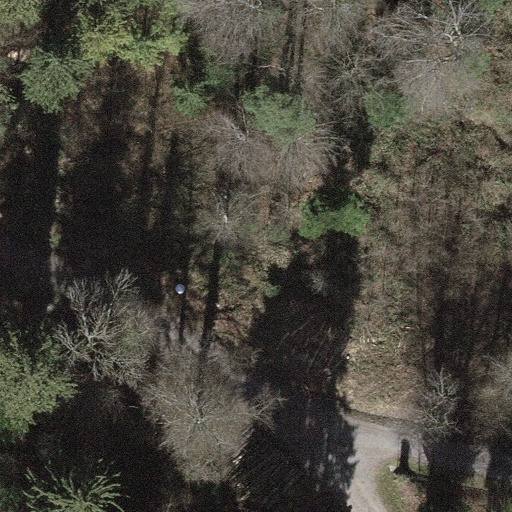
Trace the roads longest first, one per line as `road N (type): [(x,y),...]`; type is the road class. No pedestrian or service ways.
road 1 (track): [(0,279),(279,409),(376,511)]
road 2 (track): [(279,409),(406,449),(511,466)]
